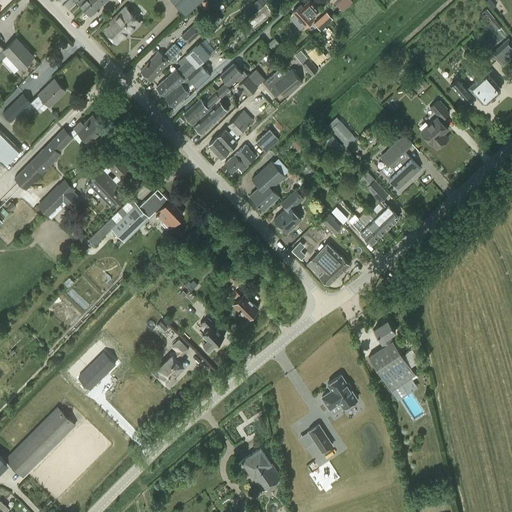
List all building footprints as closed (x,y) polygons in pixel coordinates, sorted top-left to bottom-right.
[(80,0),(78,2),(84,9),(94,0),(80,0)] [(94,0),(84,9),(90,15),(106,0),(94,0)] [(171,0),(185,15),(202,0),(171,0)] [(252,26),(257,21),(258,23),(276,6),(270,0),(269,0),(247,21),(252,26)] [(342,10),(353,1),(352,0),(334,0),(334,1),(336,2),(331,6),(338,14),(342,10)] [(312,17),(318,11),(309,1),(303,7),(301,5),(293,13),(305,26),(313,18),(312,17)] [(115,21),(105,30),(116,41),(125,32),(127,34),(140,22),(125,7),(113,19),(115,21)] [(314,23),(320,30),(332,19),(326,12),(314,23)] [(219,23),(215,19),(201,32),(205,35),(219,23)] [(188,42),(200,31),(192,24),(181,35),(188,42)] [(511,41),(508,36),(491,52),(503,65),(511,56),(511,41)] [(0,47),(0,61),(7,55),(20,68),(33,56),(16,38),(3,50),(0,47)] [(158,51),(140,71),(151,81),(169,62),(169,61),(181,49),(175,43),(162,55),(158,51)] [(184,78),(210,54),(200,43),(185,56),(180,60),(183,63),(175,70),(156,87),(164,95),(183,78),(184,78)] [(316,44),(307,52),(317,63),(326,56),(316,44)] [(318,69),(309,58),(302,63),(311,74),(318,69)] [(238,81),(246,74),(243,69),(241,71),(233,63),(220,75),(229,85),(236,78),(238,81)] [(186,89),(193,82),(197,87),(210,75),(201,64),(188,76),(180,83),(165,97),(174,106),(189,92),(186,89)] [(257,85),(264,79),(256,69),(248,75),(257,85)] [(275,97),(281,92),(284,96),(302,82),(292,69),(279,79),(273,73),(263,81),(273,95),(274,95),(275,97)] [(487,103),(500,91),(500,87),(486,70),(468,86),(473,93),(482,102),(487,103)] [(248,95),(257,86),(247,75),(237,84),(248,95)] [(472,92),(458,76),(449,84),(463,100),(472,92)] [(38,94),(34,98),(40,105),(44,100),(50,106),(65,91),(54,79),(38,94)] [(209,108),(220,98),(214,91),(203,102),(200,98),(184,113),(192,123),(208,108),(209,108)] [(11,105),(19,114),(31,102),(22,93),(11,105)] [(441,120),(450,112),(437,99),(429,107),(441,120)] [(202,133),(215,121),(224,112),(216,103),(207,112),(194,124),(202,133)] [(237,142),(235,139),(234,139),(238,135),(237,134),(248,124),(253,120),(244,110),(227,125),(231,129),(228,132),(225,129),(214,139),(226,152),(237,142)] [(83,125),(80,122),(69,133),(72,136),(77,131),(88,142),(104,126),(93,115),(83,125)] [(448,128),(437,117),(420,131),(436,148),(446,139),(442,134),(448,128)] [(341,126),(346,123),(342,119),(331,129),(343,142),(350,136),(341,126)] [(63,127),(14,177),(25,189),(61,154),(59,151),(73,137),(72,136),(69,133),(63,127)] [(265,152),(279,139),(269,128),(255,140),(265,152)] [(20,149),(0,129),(0,154),(8,162),(20,149)] [(403,150),(411,143),(403,134),(380,156),(388,164),(381,170),(398,189),(420,168),(403,150)] [(332,135),(325,141),(335,152),(342,146),(332,135)] [(298,138),(292,141),(297,149),(303,146),(298,138)] [(221,157),(226,152),(214,139),(209,144),(221,157)] [(256,155),(246,144),(235,154),(224,164),(232,172),(238,167),(242,171),(248,165),(247,164),(256,155)] [(284,146),(279,151),(282,155),(288,150),(284,146)] [(122,197),(126,193),(116,183),(120,179),(121,180),(132,169),(117,153),(106,164),(107,165),(103,169),(102,168),(98,172),(97,171),(90,177),(93,179),(88,184),(109,206),(114,201),(115,202),(122,197)] [(259,187),(249,195),(263,210),(278,196),(271,188),(285,176),(283,174),(288,169),(278,157),(273,162),(271,161),(251,179),(259,187)] [(51,218),(65,204),(68,206),(78,196),(73,191),(75,189),(64,178),(58,185),(57,184),(44,197),(37,204),(51,218)] [(385,230),(399,217),(388,206),(386,207),(380,200),(387,194),(374,181),(367,187),(377,198),(367,207),(370,210),(368,213),(385,230)] [(303,198),(295,190),(281,203),(286,208),(273,219),(285,233),(301,219),(291,208),(303,198)] [(155,191),(139,206),(149,217),(155,211),(164,221),(162,223),(167,229),(170,227),(170,226),(183,214),(164,194),(161,197),(155,191)] [(149,217),(139,206),(131,198),(88,239),(87,238),(81,244),(85,249),(92,243),(94,245),(112,227),(124,240),(149,217)] [(365,210),(359,217),(378,237),(385,230),(368,213),(365,210)] [(341,226),(334,219),(334,218),(329,212),(328,213),(327,213),(321,220),(334,233),(341,226)] [(378,237),(359,217),(352,223),(371,243),(378,237)] [(72,233),(80,242),(86,236),(78,228),(72,233)] [(326,243),(312,258),(335,278),(350,264),(341,255),(340,255),(326,243)] [(305,254),(301,250),(297,254),(301,258),(305,254)] [(306,264),(319,275),(318,276),(328,285),(335,278),(312,258),(307,263),(306,264)] [(237,286),(242,281),(234,273),(228,279),(232,283),(226,289),(237,300),(233,304),(247,318),(258,307),(237,286)] [(208,329),(203,334),(209,340),(201,347),(206,352),(222,337),(215,330),(217,329),(207,318),(200,324),(203,327),(204,324),(208,329)] [(376,337),(382,346),(367,356),(391,391),(415,375),(392,340),(393,339),(390,336),(395,333),(386,319),(374,327),(379,335),(376,337)] [(167,328),(160,321),(156,325),(162,332),(167,328)] [(168,385),(175,379),(172,375),(182,365),(176,358),(186,349),(179,341),(173,346),(176,350),(158,367),(155,365),(150,369),(157,377),(159,375),(168,385)] [(103,351),(77,377),(90,389),(116,364),(103,351)] [(339,402),(343,408),(345,406),(346,408),(348,408),(355,404),(355,402),(354,400),(356,399),(350,389),(351,387),(349,384),(346,384),(340,374),(327,383),(331,390),(321,396),(329,409),(339,402)] [(23,477),(76,424),(57,406),(4,458),(23,477)] [(318,424),(308,431),(321,451),(331,444),(318,424)] [(269,460),(260,447),(241,460),(252,476),(261,490),(280,477),(269,460)] [(0,473),(9,465),(0,456),(0,473)] [(0,511),(6,511),(9,509),(0,500),(0,499),(0,511)]
